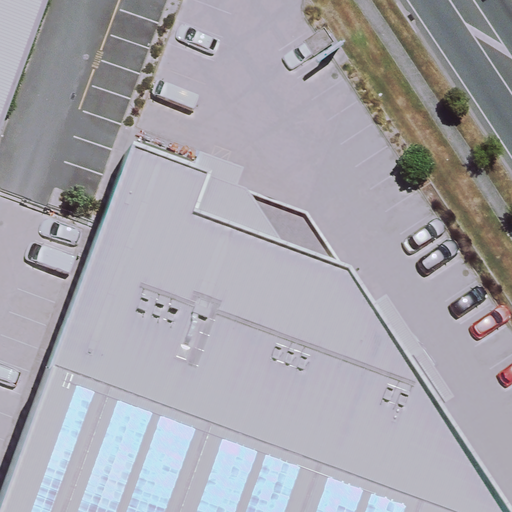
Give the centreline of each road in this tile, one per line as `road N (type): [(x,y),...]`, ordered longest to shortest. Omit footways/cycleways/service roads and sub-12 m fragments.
road 1 (unknown): [(195,0),(187,18),(199,75),(478,494),(500,511)]
road 2 (unknown): [(0,199),(76,51),(90,0)]
